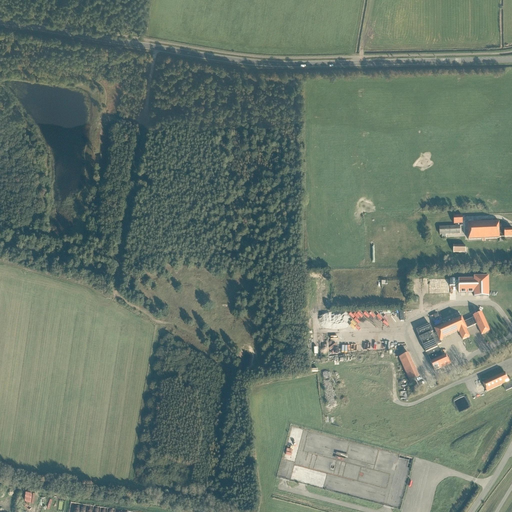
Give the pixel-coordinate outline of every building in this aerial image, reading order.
[(455,224),(455,226),(439,227),(439,236),(441,235),(442,238),(446,238),(446,235),(460,235),(460,226),(463,226),(462,220),(462,215),(453,215),(454,224),(455,224)] [(504,238),(511,237),(511,229),(504,230),(504,232),(499,232),(498,221),(467,222),(468,240),(499,239),(499,237),(504,237),(504,238)] [(474,279),(459,279),(459,294),(474,294),(474,297),(489,297),(488,277),(474,277),(474,279)] [(351,313),(348,317),(352,321),(358,315),(354,311),(352,314),(351,313)] [(374,316),(369,311),(367,313),(364,311),(362,313),(373,323),(375,320),(372,318),(374,316)] [(490,331),(481,313),(473,316),(474,318),(464,322),(461,317),(435,329),(436,333),(434,334),(429,325),(416,331),(420,338),(419,338),(426,353),(427,353),(431,362),(430,362),(434,371),(450,364),(446,355),(441,357),(436,346),(441,343),(440,341),(443,340),(442,338),(458,332),(458,333),(459,332),(462,340),(469,337),(466,329),(477,324),(481,335),(490,331)] [(408,354),(398,358),(409,382),(419,378),(408,354)] [(508,381),(504,373),(482,383),(486,392),(503,384),(506,391),(511,388),(511,382),(511,380),(508,381)]
